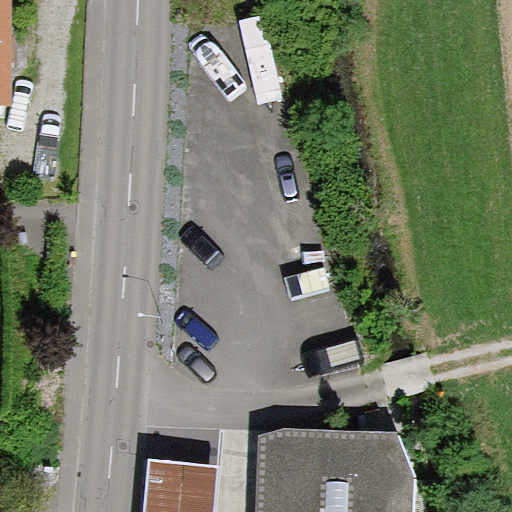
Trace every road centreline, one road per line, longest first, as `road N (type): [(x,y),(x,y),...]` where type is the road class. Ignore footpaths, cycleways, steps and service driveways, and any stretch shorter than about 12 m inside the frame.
road 1 (tertiary): [(103,511),(128,215)]
road 2 (tertiary): [(128,215),(135,0)]
road 3 (track): [(511,356),(366,390)]
road 4 (residential): [(128,215),(0,217)]
